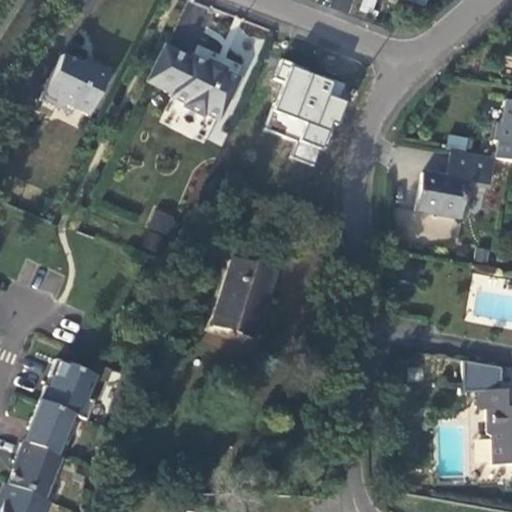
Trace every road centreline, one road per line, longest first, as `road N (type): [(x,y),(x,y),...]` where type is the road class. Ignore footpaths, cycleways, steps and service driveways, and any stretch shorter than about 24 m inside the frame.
road 1 (residential): [(360,511),(352,385),(361,194),(400,60)]
road 2 (residential): [(400,60),(250,0)]
